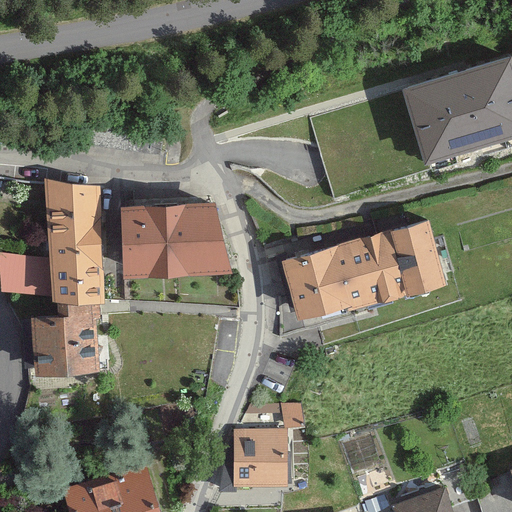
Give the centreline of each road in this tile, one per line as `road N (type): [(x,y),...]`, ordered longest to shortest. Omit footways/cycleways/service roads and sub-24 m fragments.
road 1 (residential): [(224,184),(251,240),(258,343),(201,511)]
road 2 (residential): [(224,184),(247,190),(278,217),(316,222),(511,167)]
road 3 (residential): [(0,50),(239,0)]
road 4 (residential): [(0,159),(135,166),(224,184)]
